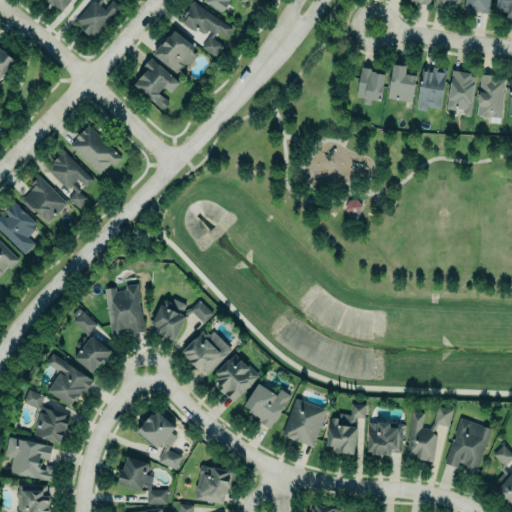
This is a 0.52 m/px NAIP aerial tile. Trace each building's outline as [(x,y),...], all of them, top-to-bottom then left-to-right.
[(67,0),(61,9),(53,4),(52,5),(47,1),(47,0),(67,0)] [(120,6),(113,0),(111,0),(105,6),(105,9),(99,4),(101,0),(97,0),(97,1),(95,0),(92,0),(75,19),(80,24),(79,26),(82,28),(81,29),(87,34),(88,33),(92,37),(120,6)] [(246,0),(243,1),(242,0),(227,0),(227,1),(228,3),(223,10),(220,10),(205,0),(246,0)] [(459,7),(459,0),(434,0),(434,6),(447,8),(447,5),(459,7)] [(489,0),(487,11),(476,11),(475,15),(460,13),(462,0),(489,0)] [(495,0),(511,0),(511,16),(506,16),(505,12),(494,10),(495,0)] [(200,44),(215,56),(223,42),(213,36),(216,30),(225,33),(232,27),(193,2),(179,22),(194,32),(196,30),(203,33),(207,30),(209,31),(200,44)] [(174,24),(187,34),(187,38),(200,48),(178,75),(153,51),(153,47),(174,24)] [(0,49),(13,59),(0,76),(0,49)] [(150,57),(132,81),(161,110),(168,101),(159,91),(163,87),(170,94),(179,81),(150,57)] [(393,63),(387,97),(411,102),(416,75),(406,73),(406,75),(404,75),(406,65),(393,63)] [(361,66),(356,96),(363,97),(362,103),(370,104),(370,98),(380,100),(384,74),(378,73),(378,71),(372,70),(372,68),(361,66)] [(416,108),(426,110),(426,105),(440,107),(443,90),(447,69),(433,66),(433,68),(422,67),(419,85),(416,103),(417,104),(416,108)] [(451,69),(470,73),(469,75),(475,76),(469,117),(461,115),(462,111),(445,108),(451,69)] [(479,73),(476,115),(481,115),(483,117),(488,117),(490,116),(501,117),(503,92),(503,87),(504,87),(505,78),(494,77),(495,74),(479,73)] [(87,125),(68,145),(98,175),(110,163),(112,166),(121,158),(87,125)] [(46,169),(52,163),(51,163),(63,150),(92,179),(85,187),(77,178),(72,183),(80,190),(79,192),(86,197),(79,207),(67,199),(74,190),(70,185),(68,187),(64,187),(46,169)] [(38,175),(66,202),(47,222),(32,208),(30,210),(22,201),(24,200),(22,198),(30,190),(29,189),(33,186),(30,183),(38,175)] [(339,207),(343,201),(352,198),(359,205),(355,214),(345,215),(339,207)] [(12,201),(0,213),(0,230),(24,254),(33,244),(28,237),(36,223),(12,201)] [(0,244),(17,261),(10,267),(6,266),(3,269),(0,275),(0,244)] [(112,335),(121,334),(121,328),(130,327),(131,333),(143,331),(140,306),(138,306),(137,302),(139,301),(137,283),(124,285),(125,289),(116,291),(115,287),(104,288),(110,334),(111,333),(112,335)] [(172,297),(170,301),(163,298),(150,324),(156,327),(154,332),(173,341),(185,315),(192,312),(203,323),(213,313),(199,299),(192,306),(184,309),(187,304),(172,297)] [(91,372),(95,366),(96,367),(101,361),(103,363),(107,358),(106,357),(111,350),(93,336),(91,337),(89,331),(96,324),(82,311),(78,307),(72,313),(76,317),(72,321),(85,333),(87,337),(86,338),(83,336),(75,345),(80,349),(79,351),(76,351),(74,353),(75,356),(73,358),(91,372)] [(181,351),(202,330),(207,335),(212,330),(231,349),(206,374),(199,367),(197,368),(184,356),(185,355),(181,351)] [(69,406),(73,400),(75,401),(81,394),(80,393),(82,390),(85,391),(92,380),(52,353),(46,363),(60,372),(47,391),(69,406)] [(233,401),(258,375),(248,365),(248,367),(234,353),(215,373),(218,376),(215,379),(220,384),(216,387),(223,393),(224,393),(233,401)] [(268,428),(290,395),(280,389),(276,395),(258,383),(242,406),(249,410),(248,411),(255,416),(256,415),(260,417),(257,421),(268,428)] [(40,404),(42,407),(69,416),(61,440),(59,439),(58,442),(33,434),(41,411),(37,408),(22,402),(28,388),(44,395),(40,404)] [(312,447),(326,410),(295,398),(280,433),(288,436),(287,438),(312,447)] [(338,413),(350,414),(351,403),(365,404),(364,417),(354,417),(353,426),(357,427),(353,454),(339,452),(338,453),(335,452),(334,451),(331,451),(332,446),(326,445),(330,419),(333,418),(338,418),(338,413)] [(404,458),(411,411),(424,413),(422,428),(429,429),(433,422),(437,406),(451,409),(447,426),(437,423),(433,431),(436,437),(432,462),(404,458)] [(136,431),(150,414),(153,416),(156,412),(175,427),(163,441),(169,446),(167,450),(181,456),(175,469),(157,461),(164,447),(161,444),(159,446),(155,447),(136,431)] [(460,418),(491,429),(477,468),(458,461),(456,467),(444,463),(460,418)] [(367,452),(372,452),(372,454),(390,455),(390,451),(400,452),(402,424),(393,423),(393,428),(389,428),(389,423),(377,422),(376,423),(369,422),(367,452)] [(8,435),(53,446),(50,460),(41,458),(40,462),(43,462),(42,467),(44,468),(45,463),(55,465),(52,482),(17,474),(17,473),(10,471),(9,469),(12,457),(3,455),(8,435)] [(511,508),(511,472),(511,473),(509,475),(504,467),(504,466),(511,458),(511,453),(502,443),(491,454),(501,464),(499,467),(502,472),(494,481),(500,486),(494,492),(511,508)] [(123,455),(152,463),(150,482),(151,488),(166,490),(165,503),(146,503),(146,486),(142,484),(139,489),(114,483),(123,455)] [(194,497),(221,502),(223,493),(225,494),(227,487),(231,488),(234,472),(230,471),(229,470),(200,464),(200,466),(198,467),(198,471),(198,473),(196,484),(195,485),(194,489),(195,491),(194,497)] [(13,511),(14,482),(24,482),(24,475),(29,475),(30,482),(40,483),(40,496),(47,496),(47,511),(13,511)] [(177,511),(178,503),(193,504),(192,511),(177,511)]
